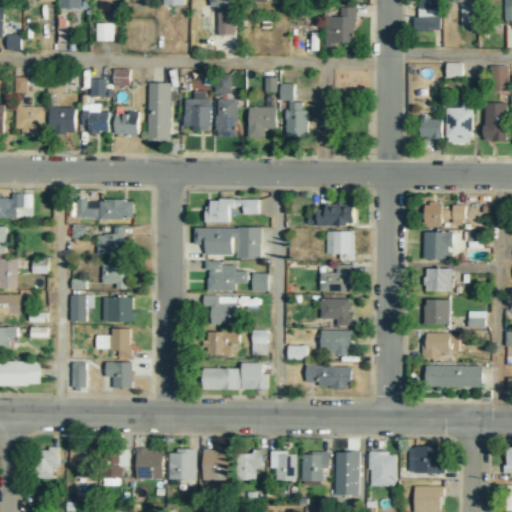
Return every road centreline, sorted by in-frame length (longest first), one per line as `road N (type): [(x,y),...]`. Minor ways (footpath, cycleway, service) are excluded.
road 1 (residential): [(511,175),(0,170)]
road 2 (residential): [(511,418),(0,414)]
road 3 (residential): [(388,419),(386,0)]
road 4 (residential): [(168,171),(169,417)]
